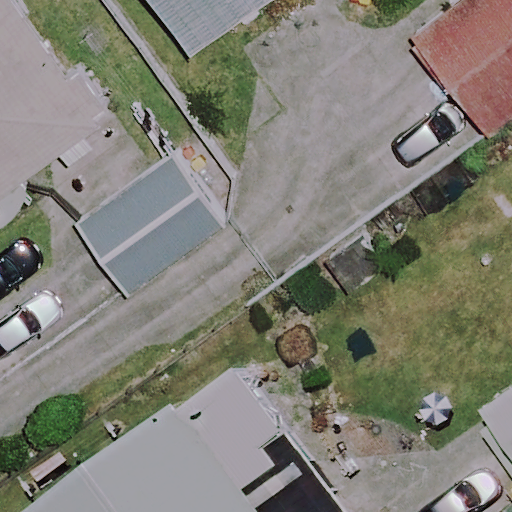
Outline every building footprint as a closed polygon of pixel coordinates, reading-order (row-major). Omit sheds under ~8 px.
[(0,0),(0,225),(39,198),(29,184),(106,129),(13,0),(0,0)] [(263,0),(162,0),(196,48),(263,0)] [(511,114),(511,0),(460,0),(410,39),(485,135),(511,114)] [(225,222),(173,150),(122,187),(78,218),(129,290),(225,222)] [(301,472),(236,381),(52,511),(265,511),(259,503),(301,472)] [(511,400),(495,412),(511,436),(511,400)]
